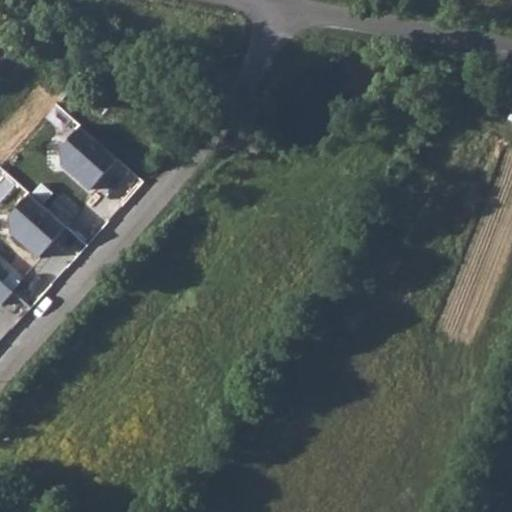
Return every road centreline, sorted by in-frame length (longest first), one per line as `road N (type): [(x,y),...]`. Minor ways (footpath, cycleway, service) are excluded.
road 1 (unclassified): [(0,385),(163,195),(294,9)]
road 2 (unclassified): [(511,51),(294,9)]
